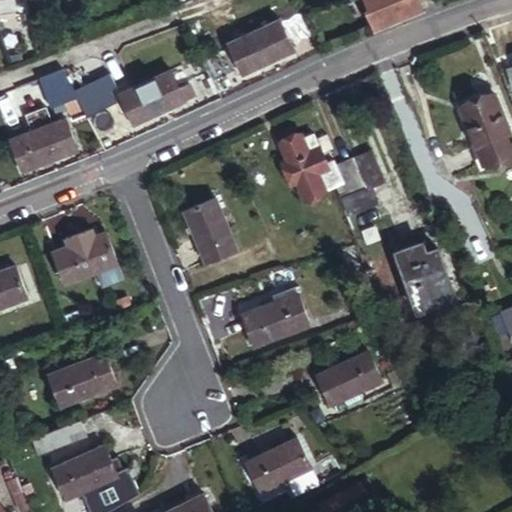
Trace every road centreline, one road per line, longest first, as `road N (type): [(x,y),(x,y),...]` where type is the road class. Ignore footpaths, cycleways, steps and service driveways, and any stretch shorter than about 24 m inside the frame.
road 1 (residential): [(122,159),(294,80),(511,0)]
road 2 (residential): [(122,159),(190,338),(183,404)]
road 3 (residential): [(0,207),(122,159)]
